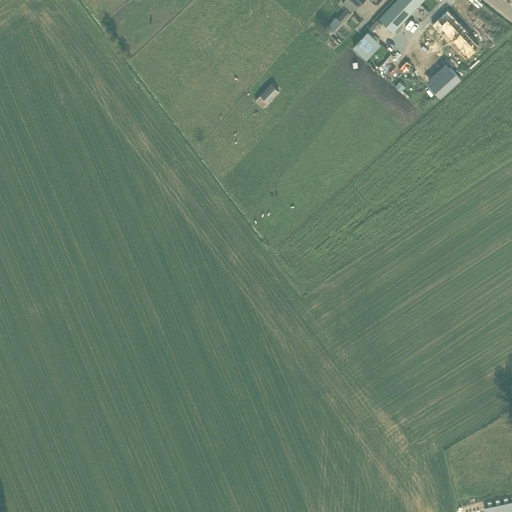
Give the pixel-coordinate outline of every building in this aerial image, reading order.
[(396,0),(380,18),(394,31),(422,0),(396,0)] [(345,9),(338,18),(342,22),(350,13),(345,9)] [(437,18),(431,24),(448,42),(464,26),(447,9),(441,15),(442,16),(439,19),(437,18)] [(464,26),(448,42),(452,45),(453,44),(466,57),(479,44),(466,31),(468,30),(464,26)] [(367,32),(353,47),(362,55),(376,41),(367,32)] [(260,107),(276,91),(268,82),(252,99),(260,107)]
